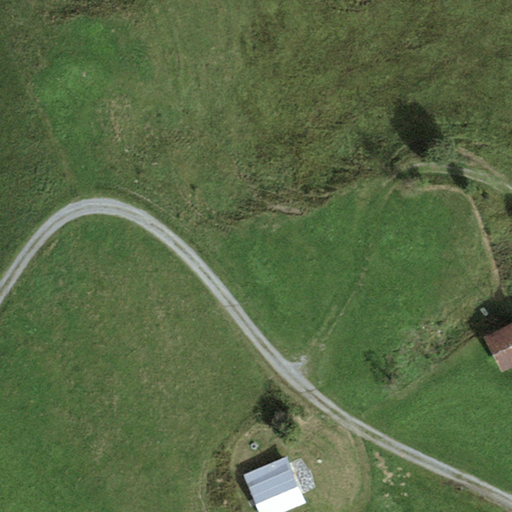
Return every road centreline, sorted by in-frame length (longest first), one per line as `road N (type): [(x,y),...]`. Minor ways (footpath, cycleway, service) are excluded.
road 1 (track): [(511,504),(358,435),(286,371),(192,258),(136,216),(87,211),(66,219),(0,303)]
road 2 (track): [(192,258),(252,219),(316,219),(392,181),(468,184),(511,207)]
